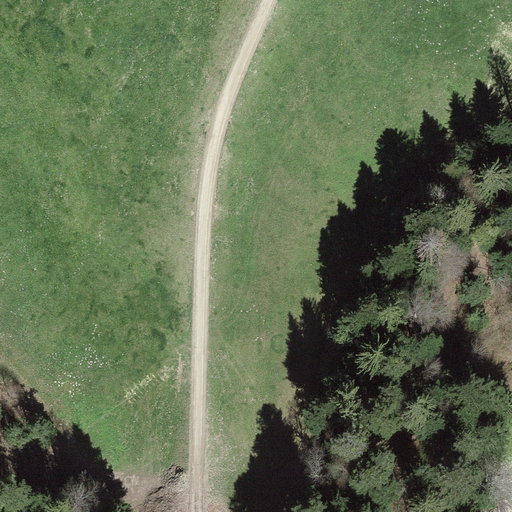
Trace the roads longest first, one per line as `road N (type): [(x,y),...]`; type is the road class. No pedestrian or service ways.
road 1 (track): [(194,511),(216,141),(274,0)]
road 2 (track): [(0,357),(118,504)]
